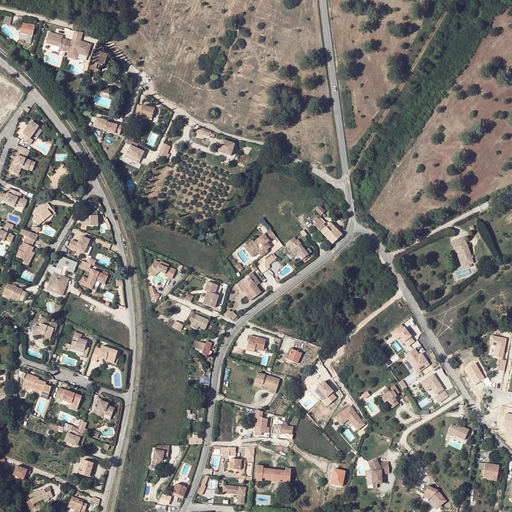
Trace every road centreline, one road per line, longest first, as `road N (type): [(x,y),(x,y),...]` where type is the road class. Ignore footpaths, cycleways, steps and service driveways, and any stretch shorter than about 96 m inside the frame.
road 1 (residential): [(348,186),(175,110),(101,36),(0,8)]
road 2 (tertiary): [(350,228),(334,251),(240,320),(225,343),(203,467),(186,509)]
road 3 (unclassified): [(350,228),(370,234),(471,402),(511,453)]
road 4 (residential): [(97,178),(118,225),(131,293),(128,396)]
road 5 (tertiary): [(322,0),(348,186)]
